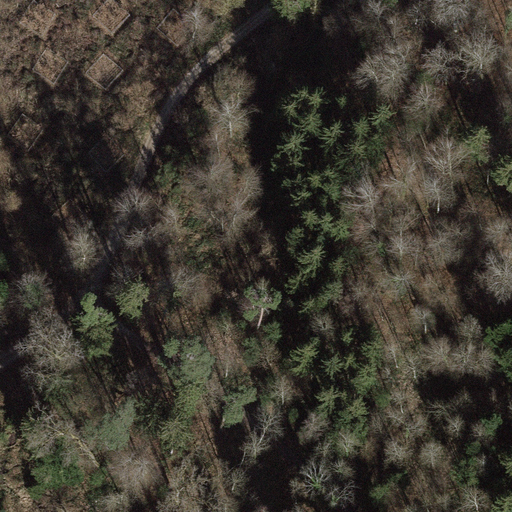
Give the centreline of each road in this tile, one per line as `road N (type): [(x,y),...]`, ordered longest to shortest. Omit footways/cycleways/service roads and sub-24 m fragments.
road 1 (track): [(277,0),(180,82),(134,156),(88,305),(0,362)]
road 2 (track): [(88,305),(236,405),(347,511)]
